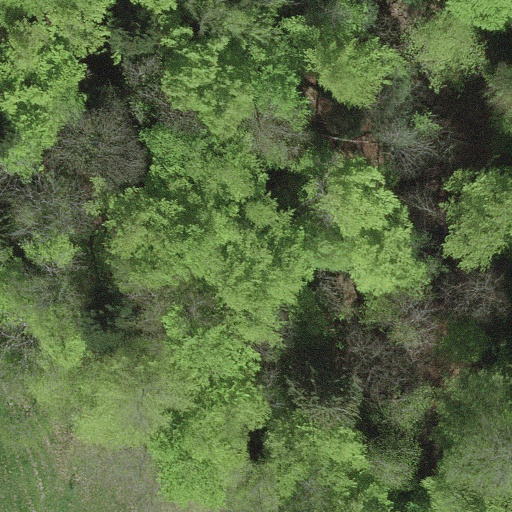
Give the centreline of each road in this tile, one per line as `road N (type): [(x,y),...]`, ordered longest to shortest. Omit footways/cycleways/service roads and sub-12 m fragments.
road 1 (track): [(43,121),(173,323),(248,511)]
road 2 (track): [(43,121),(78,252),(76,386),(45,511)]
